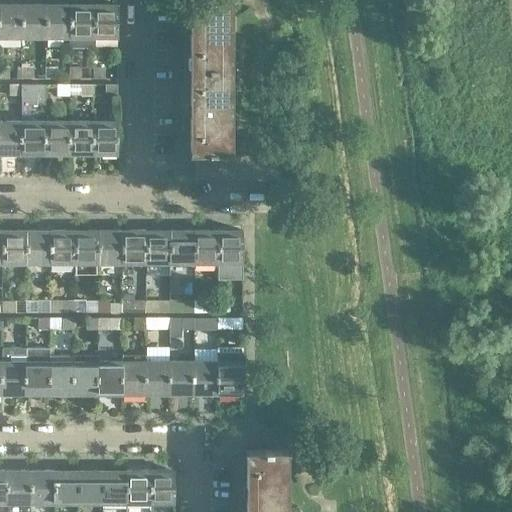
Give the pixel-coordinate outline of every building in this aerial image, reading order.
[(190,32),(190,68),(230,68),(229,0),(189,0),(190,20),(186,20),(186,32),(190,32)] [(21,4),(0,3),(0,37),(21,37),(21,4)] [(45,4),(21,4),(21,37),(45,38),(45,4)] [(69,4),(45,4),(45,38),(69,38),(69,4)] [(93,4),(69,4),(69,38),(69,48),(93,48),(93,37),(93,4)] [(93,4),(93,37),(117,38),(117,4),(93,4)] [(0,78),(8,78),(9,66),(0,66),(0,78)] [(20,78),(32,78),(33,66),(20,66),(20,78)] [(44,78),(56,78),(57,66),(44,66),(44,78)] [(68,78),(80,78),(81,66),(68,66),(68,78)] [(92,78),(104,78),(105,66),(92,66),(92,78)] [(230,68),(190,68),(190,103),(186,104),(186,115),(190,115),(190,151),(188,151),(188,153),(194,153),(208,153),(219,153),(231,153),(232,153),(232,151),(230,151),(230,68)] [(9,83),(9,95),(20,96),(20,83),(9,83)] [(46,83),(20,83),(20,96),(20,104),(45,104),(46,83)] [(57,95),(69,96),(70,83),(57,83),(57,95)] [(81,95),(93,95),(94,83),(81,83),(81,95)] [(105,83),(105,84),(105,95),(117,95),(117,83),(105,83)] [(21,120),(0,120),(0,153),(21,154),(21,120)] [(45,120),(21,120),(21,154),(45,153),(45,120)] [(69,120),(45,120),(45,153),(69,153),(69,120)] [(93,120),(69,120),(69,153),(92,153),(93,120)] [(117,120),(93,120),(92,153),(117,153),(117,120)] [(208,153),(194,153),(194,179),(208,179),(208,153)] [(219,153),(208,153),(208,179),(219,179),(219,153)] [(231,153),(219,153),(219,179),(231,179),(231,153)] [(232,153),(231,153),(231,179),(243,179),(243,153),(232,153)] [(255,153),(243,153),(243,179),(255,179),(255,153)] [(267,153),(255,153),(255,179),(267,179),(267,153)] [(279,153),(267,153),(267,179),(279,179),(279,153)] [(25,229),(1,229),(1,263),(25,263),(25,229)] [(49,229),(25,229),(25,263),(49,263),(49,229)] [(73,229),(49,229),(49,263),(73,263),(73,229)] [(96,229),(73,229),(73,263),(97,263),(96,229)] [(121,229),(96,229),(97,263),(121,263),(121,229)] [(145,229),(121,229),(121,263),(145,263),(145,229)] [(169,229),(145,229),(145,263),(145,275),(169,275),(169,263),(169,229)] [(193,229),(169,229),(169,263),(193,263),(193,229)] [(217,229),(193,229),(193,263),(217,263),(217,229)] [(241,229),(217,229),(217,263),(217,279),(242,279),(241,229)] [(224,311),(229,311),(229,299),(224,299),(217,299),(217,312),(224,311)] [(13,300),(1,301),(1,311),(13,311),(13,300)] [(37,301),(25,300),(25,311),(37,311),(37,301)] [(61,300),(49,300),(49,311),(61,311),(61,300)] [(85,300),(73,301),(73,311),(85,311),(85,300)] [(109,301),(97,300),(97,311),(109,312),(109,301)] [(133,300),(121,300),(121,311),(133,311),(133,300)] [(157,300),(145,300),(145,311),(157,312),(157,300)] [(181,300),(169,300),(169,311),(181,311),(181,300)] [(205,300),(193,300),(193,311),(205,311),(205,300)] [(49,317),(37,317),(37,329),(49,329),(49,317)] [(73,317),(61,317),(61,329),(73,329),(73,317)] [(97,317),(85,317),(85,329),(97,329),(97,317)] [(121,317),(109,317),(109,329),(121,329),(121,317)] [(145,317),(133,317),(133,329),(145,329),(145,317)] [(169,317),(157,317),(157,329),(169,329),(169,317)] [(193,317),(181,317),(181,329),(193,329),(193,317)] [(217,317),(205,317),(205,329),(217,329),(217,317)] [(230,317),(230,329),(236,329),(241,329),(241,328),(241,317),(236,317),(230,317)] [(2,360),(1,393),(25,393),(25,347),(2,347),(2,360)] [(49,348),(25,347),(25,393),(49,393),(49,355),(49,348)] [(241,347),(217,347),(217,351),(217,393),(241,393),(241,347)] [(217,351),(193,351),(193,360),(193,393),(217,393),(217,351)] [(145,354),(121,354),(121,360),(121,393),(145,393),(145,360),(145,354)] [(73,355),(49,355),(49,393),(73,393),(73,360),(73,355)] [(97,360),(73,360),(73,393),(97,393),(97,360)] [(97,360),(97,393),(121,393),(121,360),(97,360)] [(170,360),(145,360),(145,393),(169,393),(170,360)] [(193,360),(170,360),(169,393),(193,393),(193,360)] [(246,498),(246,511),(287,511),(287,451),(288,451),(289,449),(271,449),(271,445),(264,445),(264,449),(245,449),(244,451),(246,451),(246,486),(242,486),(242,498),(246,498)] [(5,469),(5,503),(29,503),(29,470),(5,469)] [(29,470),(29,503),(53,503),(53,470),(29,470)] [(53,470),(53,503),(77,502),(77,470),(53,470)] [(77,470),(77,502),(101,502),(101,470),(77,470)] [(125,470),(101,470),(101,502),(125,502),(125,470)] [(149,470),(125,470),(125,502),(149,502),(149,470)] [(149,470),(149,502),(174,502),(173,470),(149,470)]
